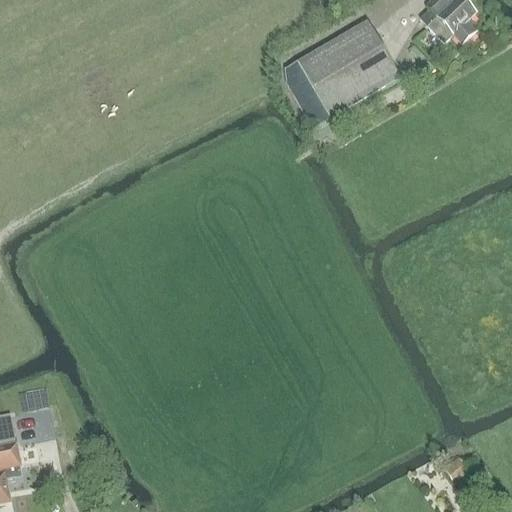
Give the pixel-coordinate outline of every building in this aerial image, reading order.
[(466,26),(476,17),(459,0),(459,1),(458,0),(435,0),(426,9),(429,13),(420,22),(427,30),(443,48),(453,39),(462,48),(476,36),(466,26)] [(313,133),(399,82),(367,27),(285,76),(287,90),(313,133)] [(0,419),(0,435),(13,433),(10,418),(0,419)] [(0,450),(0,504),(10,503),(8,491),(5,492),(3,484),(22,480),(15,448),(0,450)] [(452,484),(467,472),(458,461),(443,471),(452,484)]
